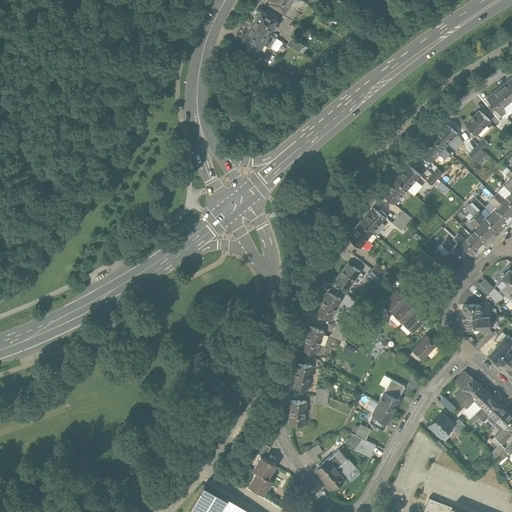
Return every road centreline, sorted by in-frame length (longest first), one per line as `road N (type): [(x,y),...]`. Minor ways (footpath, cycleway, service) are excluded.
road 1 (residential): [(511,62),(420,141),(341,234),(301,323),(279,405),(283,446),(332,501),(358,504),(424,396),(468,350)]
road 2 (unclassified): [(272,317),(257,390),(242,417),(158,511)]
road 3 (primary): [(317,137),(499,0)]
road 4 (primary): [(0,347),(94,311),(163,264)]
road 5 (secondary): [(198,74),(193,130),(228,213)]
road 6 (residential): [(468,350),(443,323),(443,302),(504,242)]
road 7 (unclassified): [(272,317),(271,260),(245,198)]
